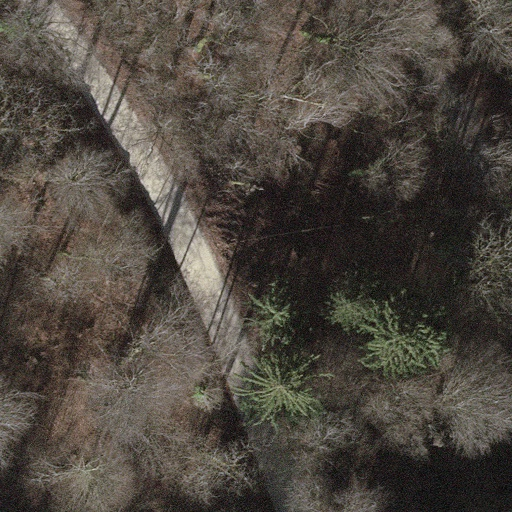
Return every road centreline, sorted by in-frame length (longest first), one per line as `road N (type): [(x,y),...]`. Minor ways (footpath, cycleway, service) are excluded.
road 1 (track): [(297,511),(218,294),(83,63),(36,0)]
road 2 (track): [(511,131),(432,0)]
